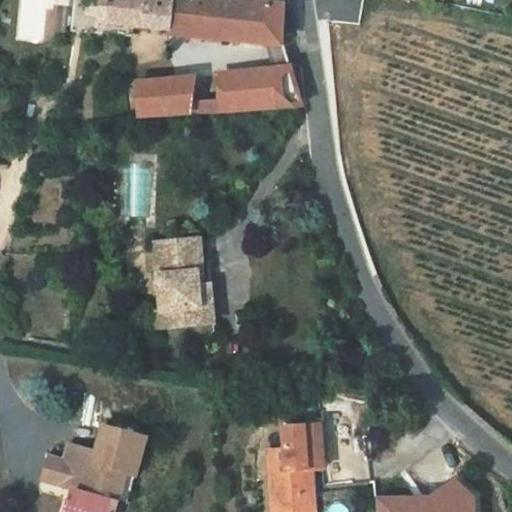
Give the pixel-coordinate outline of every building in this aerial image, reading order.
[(17,0),(17,40),(69,40),(69,0),(17,0)] [(170,20),(172,0),(106,0),(106,13),(105,25),(140,29),(141,16),(170,20)] [(172,0),(170,20),(281,32),(281,0),(280,0),(172,0)] [(265,45),(265,62),(281,62),(280,45),(265,45)] [(138,113),(296,104),(295,69),(294,66),(137,72),(138,113)] [(163,320),(215,317),(215,299),(213,263),(205,264),(203,231),(158,234),(162,302),(163,320)] [(265,451),(269,511),(311,511),(309,472),(308,460),(320,460),(317,424),(282,426),(283,449),(265,451)] [(54,511),(104,511),(119,474),(89,463),(93,453),(64,443),(58,457),(43,451),(35,475),(64,486),(54,511)] [(321,471),(320,460),(308,460),(309,472),(321,471)] [(373,491),(372,511),(469,511),(469,491),(373,491)] [(346,511),(346,502),(326,504),(326,511),(346,511)]
